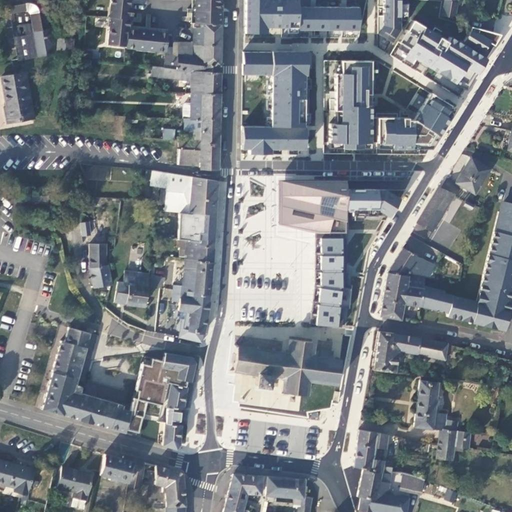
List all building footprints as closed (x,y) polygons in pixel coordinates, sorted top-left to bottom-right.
[(111,8),(111,15),(126,16),(127,0),(109,0),(109,8),(111,8)] [(195,0),(195,17),(222,19),(222,0),(195,0)] [(243,0),(244,35),(266,35),(266,29),(297,29),(297,31),(360,31),(360,8),(298,8),(298,0),(243,0)] [(391,43),(401,28),(401,0),(383,0),(383,26),(378,34),(391,43)] [(455,18),(457,3),(444,1),(442,16),(455,18)] [(16,7),(7,7),(19,61),(55,52),(47,19),(38,21),(34,16),(26,9),(16,7)] [(126,20),(126,16),(111,15),(110,17),(112,17),(111,25),(109,25),(107,45),(125,47),(125,48),(135,49),(136,48),(154,49),(154,50),(161,51),(163,32),(126,29),(128,20),(126,20)] [(130,26),(131,16),(126,16),(126,20),(128,20),(126,29),(163,32),(163,29),(130,26)] [(446,42),(411,21),(390,55),(458,97),(471,75),(475,78),(485,62),(480,58),(489,43),(470,30),(461,44),(449,36),(446,42)] [(170,55),(169,68),(220,72),(221,51),(221,24),(205,23),(205,27),(195,27),(194,42),(180,42),(180,56),(175,55),(170,55)] [(76,38),(60,36),(58,56),(73,58),(76,38)] [(306,53),(242,53),(242,77),(268,77),(268,127),(241,127),(241,153),(248,153),(248,158),(271,158),(271,153),(305,153),(306,53)] [(372,61),(330,61),(330,150),(372,150),(372,61)] [(191,80),(192,93),(220,93),(220,72),(169,68),(165,67),(153,66),(152,75),(191,80)] [(25,74),(2,78),(8,109),(5,110),(7,124),(22,122),(22,120),(33,118),(25,74)] [(183,109),(183,118),(191,118),(220,118),(220,93),(192,93),(191,109),(183,109)] [(408,118),(377,118),(377,152),(428,152),(454,108),(429,93),(414,121),(408,120),(408,118)] [(171,108),(171,118),(183,118),(183,109),(171,108)] [(191,118),(191,130),(191,131),(202,132),(202,134),(219,134),(220,118),(191,118)] [(174,139),(175,129),(163,128),(162,139),(174,139)] [(201,168),(218,169),(219,134),(202,134),(202,132),(191,131),(191,130),(182,129),(181,133),(190,133),(190,137),(181,137),(181,149),(179,149),(178,164),(201,166),(201,168)] [(488,170),(470,159),(456,183),(473,194),(488,170)] [(169,175),(166,210),(216,214),(218,181),(169,175)] [(344,181),(277,182),(277,226),(314,233),(343,233),(343,212),(344,190),(344,181)] [(454,195),(439,187),(417,224),(431,233),(454,195)] [(344,190),(343,212),(353,212),(352,216),(354,216),(354,221),(386,221),(405,190),(344,190)] [(423,285),(420,306),(434,309),(446,312),(446,315),(503,329),(511,287),(511,202),(505,201),(504,204),(501,203),(499,211),(497,211),(475,301),(470,299),(469,303),(450,298),(451,295),(442,292),(443,290),(423,285)] [(463,207),(471,211),(474,206),(465,201),(463,207)] [(180,211),(178,241),(189,241),(200,242),(200,240),(200,235),(215,236),(216,214),(180,211)] [(89,221),(79,222),(81,236),(90,236),(89,221)] [(341,239),(317,239),(316,288),(312,326),(337,328),(341,285),(341,239)] [(189,241),(187,258),(199,259),(199,262),(213,262),(215,240),(212,240),(212,241),(200,240),(200,242),(189,241)] [(94,288),(111,285),(108,266),(106,266),(105,244),(90,244),(91,268),(94,288)] [(415,257),(402,249),(388,273),(405,276),(405,275),(407,272),(429,276),(435,265),(415,257)] [(187,258),(185,287),(196,289),(195,293),(210,295),(213,262),(199,262),(199,259),(187,258)] [(459,275),(461,263),(454,262),(452,273),(459,275)] [(115,302),(144,306),(147,286),(149,276),(149,274),(129,271),(127,283),(118,282),(115,302)] [(385,291),(380,316),(399,319),(402,305),(402,303),(408,276),(405,275),(405,276),(388,273),(385,291)] [(161,288),(162,279),(149,276),(147,286),(161,288)] [(402,303),(420,306),(423,285),(424,278),(408,276),(402,303)] [(179,338),(202,344),(209,314),(210,295),(195,293),(196,289),(185,287),(175,286),(173,302),(180,303),(179,311),(181,312),(180,320),(182,320),(179,338)] [(85,347),(89,333),(68,326),(63,341),(60,340),(42,398),(45,399),(49,404),(51,407),(49,411),(78,420),(83,398),(70,394),(69,391),(82,346),(85,347)] [(378,332),(373,368),(395,372),(398,350),(444,359),(447,344),(396,333),(378,332)] [(237,344),(234,345),(236,348),(234,368),(231,372),(232,373),(235,371),(254,373),(254,375),(256,376),(256,373),(258,374),(256,384),(269,385),(270,375),(284,377),(282,391),(306,394),(307,380),(337,383),(340,360),(331,359),(331,351),(320,350),(319,357),(310,356),(312,342),(289,339),(287,353),(274,351),(274,349),(273,349),(273,351),(259,350),(259,347),(257,347),(257,349),(238,347),(237,344)] [(74,391),(85,347),(82,346),(69,391),(70,394),(83,398),(84,394),(74,391)] [(139,391),(137,399),(134,398),(131,412),(127,430),(139,433),(147,402),(148,399),(163,403),(163,406),(167,406),(167,408),(168,408),(163,446),(177,450),(181,445),(184,410),(188,388),(186,388),(188,382),(192,383),(196,364),(193,358),(166,353),(164,361),(152,359),(150,366),(143,364),(138,383),(136,391),(139,391)] [(510,368),(499,366),(496,379),(507,381),(510,368)] [(455,435),(456,431),(456,430),(444,428),(445,419),(446,414),(433,412),(437,383),(420,381),(414,426),(441,430),(439,445),(454,447),(454,446),(466,447),(468,437),(455,435)] [(334,388),(331,409),(338,407),(342,389),(334,388)] [(84,394),(83,398),(96,402),(116,408),(117,404),(84,394)] [(42,398),(39,408),(49,411),(51,407),(49,404),(45,399),(42,398)] [(83,398),(78,420),(90,423),(96,402),(83,398)] [(131,412),(123,410),(116,408),(96,402),(90,423),(126,434),(127,430),(131,412)] [(451,420),(445,419),(444,428),(456,430),(457,421),(451,420)] [(385,448),(387,434),(359,429),(354,466),(364,468),(381,471),(381,470),(391,471),(392,462),(373,458),(375,446),(385,448)] [(418,449),(419,441),(404,438),(402,446),(418,449)] [(439,445),(437,457),(452,459),(454,447),(439,445)] [(133,460),(103,453),(99,475),(108,477),(109,479),(116,481),(117,479),(128,481),(133,460)] [(140,487),(144,460),(133,458),(133,460),(128,481),(128,484),(140,487)] [(26,492),(33,468),(0,459),(0,481),(14,486),(14,489),(26,492)] [(166,492),(166,505),(185,504),(182,472),(177,469),(155,463),(154,490),(162,491),(163,483),(165,484),(166,492)] [(58,486),(62,487),(75,490),(71,505),(84,508),(92,472),(66,467),(62,466),(58,486)] [(391,473),(381,471),(364,468),(359,496),(362,497),(360,510),(368,511),(407,511),(410,498),(388,494),(391,473)] [(259,495),(260,477),(231,475),(220,511),(239,511),(244,494),(259,495)] [(401,491),(413,493),(422,495),(425,479),(422,478),(404,475),(401,491)] [(294,498),(301,498),(301,497),(302,481),(266,478),(263,500),(263,501),(274,502),(274,496),(294,498)] [(445,498),(454,501),(456,492),(447,490),(445,498)] [(307,511),(309,499),(301,497),(301,498),(300,507),(299,511),(307,511)] [(256,498),(252,511),(260,511),(263,501),(263,500),(256,498)]
